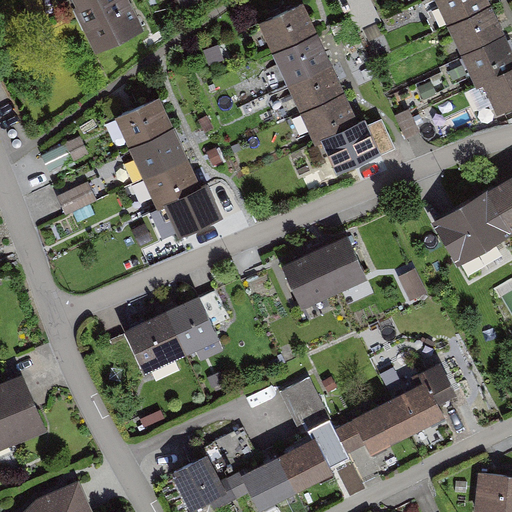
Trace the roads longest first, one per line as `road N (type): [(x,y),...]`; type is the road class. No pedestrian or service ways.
road 1 (residential): [(511,136),(56,317)]
road 2 (residential): [(56,317),(73,366),(152,511)]
road 3 (residential): [(343,511),(511,424)]
road 4 (residential): [(0,170),(56,317)]
